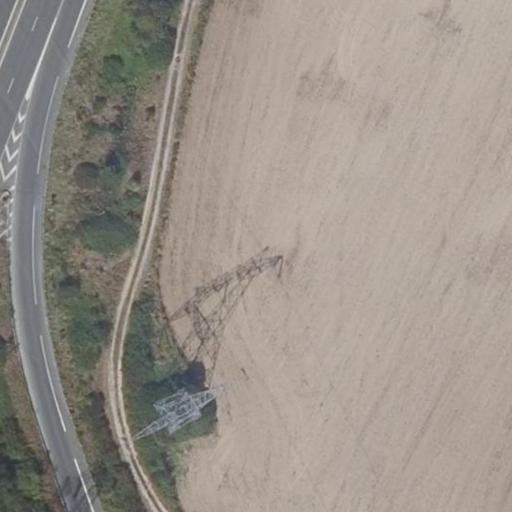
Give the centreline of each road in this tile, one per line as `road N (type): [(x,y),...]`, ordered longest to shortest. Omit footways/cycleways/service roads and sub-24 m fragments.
road 1 (track): [(198,0),(116,374),(138,474),(162,511)]
road 2 (trunk): [(86,511),(12,262),(19,133),(61,0)]
road 3 (primary): [(0,112),(44,0)]
